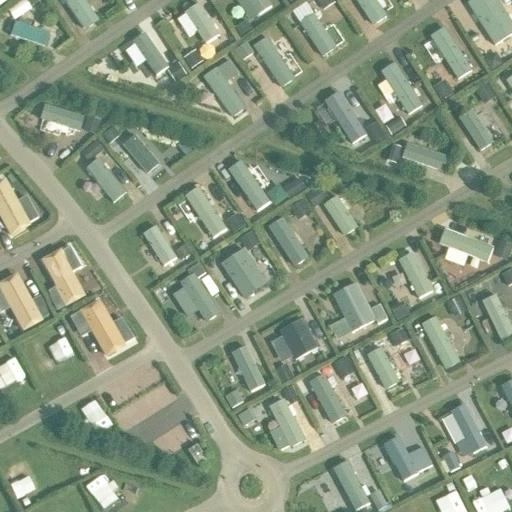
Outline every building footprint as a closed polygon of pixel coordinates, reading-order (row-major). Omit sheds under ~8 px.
[(24,0),(30,8),(41,0),(24,0)] [(62,0),(85,32),(99,22),(83,0),(62,0)] [(248,0),(259,16),(273,7),(267,0),(248,0)] [(316,0),(324,12),(336,4),(333,0),(316,0)] [(356,0),(374,26),(388,17),(376,0),(356,0)] [(474,0),(468,4),(495,47),(511,36),(511,22),(498,0),(474,0)] [(185,13),(206,45),(220,36),(199,4),(185,13)] [(301,24),(323,57),(337,48),(315,15),(301,24)] [(236,29),(241,37),(252,29),(247,21),(236,29)] [(9,37),(44,48),(49,34),(14,23),(9,37)] [(431,38),(458,81),(473,72),(446,29),(431,38)] [(133,43),(157,77),(169,68),(146,34),(133,43)] [(254,48),(282,88),(296,80),(268,38),(254,48)] [(236,51),(243,61),(254,54),(247,43),(236,51)] [(184,59),(192,70),(204,62),(196,51),(184,59)] [(484,61),(492,72),(504,65),(496,53),(484,61)] [(204,78),(233,119),(247,109),(228,83),(239,75),(229,62),(218,69),(218,68),(204,78)] [(168,71),(175,83),(187,76),(179,64),(168,71)] [(381,73),(409,116),(423,107),(396,64),(381,73)] [(433,88),(442,102),(454,95),(445,81),(433,88)] [(475,92),(484,106),(497,98),(487,84),(475,92)] [(325,103),(353,145),(367,136),(340,93),(325,103)] [(39,121),(79,133),(83,118),(43,106),(39,121)] [(460,119),(481,152),(494,143),(473,111),(460,119)] [(87,117),(82,132),(96,136),(100,121),(87,117)] [(387,127),(393,136),(406,128),(400,118),(387,127)] [(367,129),(376,144),(386,138),(377,123),(367,129)] [(102,137),(109,145),(120,136),(113,128),(102,137)] [(124,146),(148,176),(160,166),(136,136),(124,146)] [(59,150),(67,159),(76,151),(68,142),(59,150)] [(80,155),(88,164),(103,151),(95,142),(80,155)] [(408,144),(403,159),(444,173),(449,159),(408,144)] [(392,145),(387,161),(397,164),(402,148),(392,145)] [(85,170),(114,204),(127,194),(98,159),(85,170)] [(228,172),(257,213),(271,203),(242,162),(228,172)] [(283,190),(290,200),(306,190),(300,180),(283,190)] [(307,197),(314,209),(329,199),(322,187),(307,197)] [(185,198),(213,240),(227,230),(199,188),(185,198)] [(324,206),(345,238),(359,229),(338,197),(324,206)] [(290,210),(298,222),(310,213),(302,201),(290,210)] [(227,222),(235,234),(246,227),(238,215),(227,222)] [(269,229),(295,268),(309,259),(283,219),(269,229)] [(144,235),(164,267),(177,259),(156,227),(144,235)] [(439,246),(488,264),(494,249),(445,230),(439,246)] [(240,241),(248,253),(260,244),(252,232),(240,241)] [(511,245),(501,241),(495,257),(509,262),(511,252),(511,245)] [(176,252),(182,262),(192,255),(186,246),(176,252)] [(222,265),(245,300),(268,285),(245,250),(222,265)] [(399,262),(419,300),(433,292),(413,254),(399,262)] [(192,269),(198,277),(205,271),(200,264),(192,269)] [(511,270),(502,275),(508,287),(511,284),(511,270)] [(207,324),(221,315),(195,275),(180,284),(207,324)] [(333,297),(352,334),(377,321),(358,284),(333,297)] [(482,303),(501,342),(511,336),(511,325),(497,296),(482,303)] [(447,304),(455,319),(467,312),(459,298),(447,304)] [(391,309),(398,322),(410,316),(403,303),(391,309)] [(422,326),(446,372),(461,364),(436,318),(422,326)] [(280,332),(296,361),(319,349),(303,320),(280,332)] [(391,336),(397,348),(410,341),(403,329),(391,336)] [(333,340),(340,352),(353,345),(347,333),(333,340)] [(232,355),(251,393),(266,386),(247,347),(232,355)] [(382,349),(368,357),(386,391),(401,384),(382,349)] [(335,364),(343,380),(355,374),(347,358),(335,364)] [(276,370),(283,383),(294,377),(288,364),(276,370)] [(325,376),(310,384),(332,425),(347,417),(325,376)] [(283,391),(290,406),(300,401),(292,387),(283,391)] [(226,398),(232,409),(244,403),(238,391),(226,398)] [(291,449),(306,442),(285,400),(270,408),(280,428),(270,433),(280,452),(290,447),(291,449)] [(238,417),(244,428),(258,420),(252,409),(238,417)] [(197,467),(206,461),(197,446),(188,452),(197,467)] [(348,463),(333,471),(355,511),(357,511),(371,505),(348,463)] [(380,491),(370,497),(377,511),(379,511),(388,507),(380,491)]
